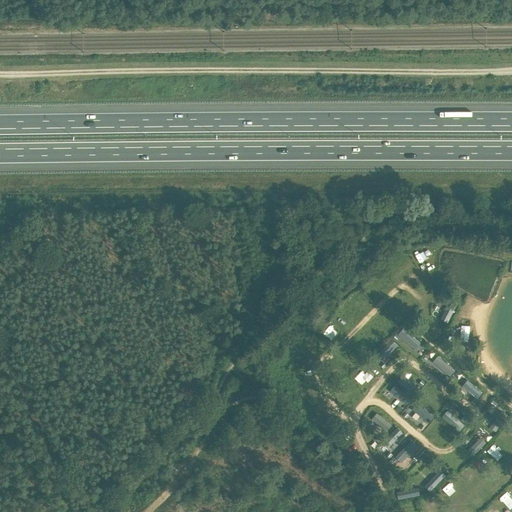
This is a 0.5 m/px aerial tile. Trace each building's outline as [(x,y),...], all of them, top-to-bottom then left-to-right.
[(450,299),(440,319),(447,323),(457,303),(450,299)] [(403,328),(398,334),(415,349),(420,343),(403,328)] [(392,339),(378,354),(384,359),(398,344),(392,339)] [(438,356),(433,362),(450,376),(455,370),(438,356)] [(402,376),(397,382),(415,395),(420,389),(402,376)] [(467,380),(462,386),(478,399),(483,393),(467,380)] [(395,385),(390,391),(407,405),(412,399),(395,385)] [(452,401),(448,406),(452,410),(456,405),(452,401)] [(417,404),(412,410),(429,424),(434,418),(417,404)] [(448,410),(443,417),(459,431),(465,425),(448,410)] [(502,411),(490,427),(495,432),(508,416),(502,411)] [(377,413),(372,419),(386,432),(391,426),(377,413)] [(397,428),(382,444),(387,449),(402,433),(397,428)] [(481,438),(468,451),(474,456),(486,443),(481,438)] [(411,441),(396,457),(401,462),(416,446),(411,441)] [(439,470),(424,486),(430,492),(445,476),(439,470)] [(418,488),(397,492),(398,500),(420,496),(418,488)]
